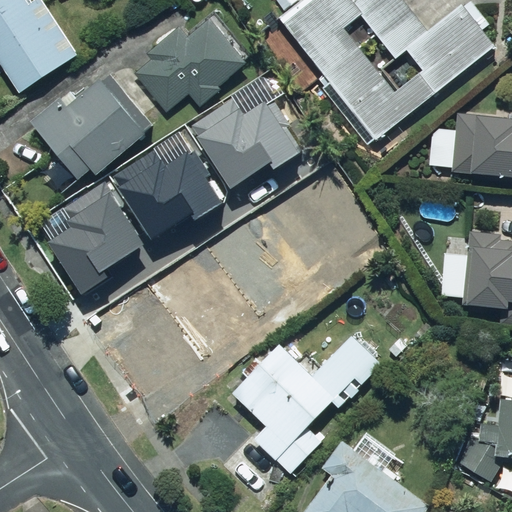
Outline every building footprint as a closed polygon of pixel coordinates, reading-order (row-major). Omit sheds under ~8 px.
[(25,0),(0,0),(0,65),(20,95),(79,57),(42,0),(38,0),(30,6),(25,0)] [(368,150),(410,117),(497,49),(483,31),(491,24),(472,0),(466,0),(429,30),(406,0),(362,0),(355,6),(350,0),(277,0),(287,12),(279,19),(333,87),(325,94),(368,150)] [(154,60),(137,76),(169,112),(188,96),(202,111),(223,92),(219,88),(253,57),(212,12),(188,34),(180,25),(149,54),(154,60)] [(75,98),(70,92),(32,124),(80,182),(93,171),(97,177),(155,129),(110,75),(101,83),(98,79),(75,98)] [(274,168),(301,150),(268,100),(244,116),(239,108),(235,111),(229,101),(189,126),(230,189),(270,162),(274,168)] [(453,168),(453,172),(511,178),(511,121),(503,121),(503,119),(459,115),(457,132),(453,168)] [(434,135),(430,166),(453,168),(457,132),(440,130),(434,135)] [(195,220),(223,202),(190,151),(166,167),(161,160),(157,162),(150,152),(111,178),(151,240),(192,214),(195,220)] [(47,244),(80,294),(108,277),(104,271),(145,245),(104,183),(64,208),(71,218),(67,221),(72,228),(47,244)] [(511,242),(500,241),(501,235),(471,233),(469,255),(465,298),(464,307),(502,310),(501,326),(511,326),(511,242)] [(254,257),(250,253),(220,276),(226,284),(180,318),(216,366),(293,308),(278,288),(295,275),(271,244),(254,257)] [(447,253),(443,296),(465,298),(469,255),(447,253)] [(266,426),(253,440),(292,476),(327,439),(311,424),(332,403),(340,411),(383,365),(353,337),(313,379),(279,346),(233,395),(266,426)] [(511,401),(500,401),(497,449),(475,436),(459,463),(492,484),(508,458),(511,458),(511,401)] [(356,450),(342,441),(323,470),(333,477),(308,511),(425,511),(429,506),(395,482),(399,476),(387,469),(398,453),(368,433),(356,450)] [(278,488),(240,450),(223,466),(261,505),(278,488)]
